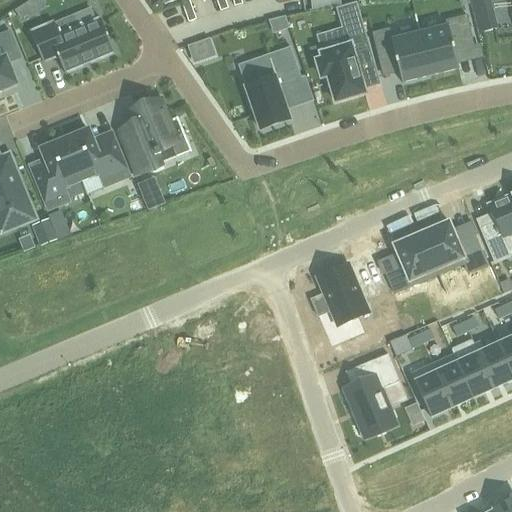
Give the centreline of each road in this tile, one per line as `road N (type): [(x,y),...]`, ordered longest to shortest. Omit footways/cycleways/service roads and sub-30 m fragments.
road 1 (residential): [(164,58),(247,169),(407,115),(511,95)]
road 2 (residential): [(0,382),(267,272)]
road 3 (residential): [(267,272),(511,164)]
road 4 (residential): [(267,272),(350,511)]
road 5 (residential): [(164,58),(11,120)]
